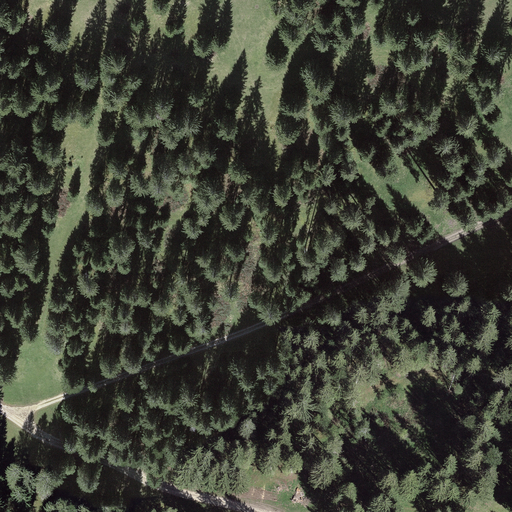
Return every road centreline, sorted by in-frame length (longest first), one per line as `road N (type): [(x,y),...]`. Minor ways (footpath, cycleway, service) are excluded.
road 1 (track): [(6,413),(72,398),(258,326),(511,216)]
road 2 (track): [(0,408),(153,482),(250,511)]
